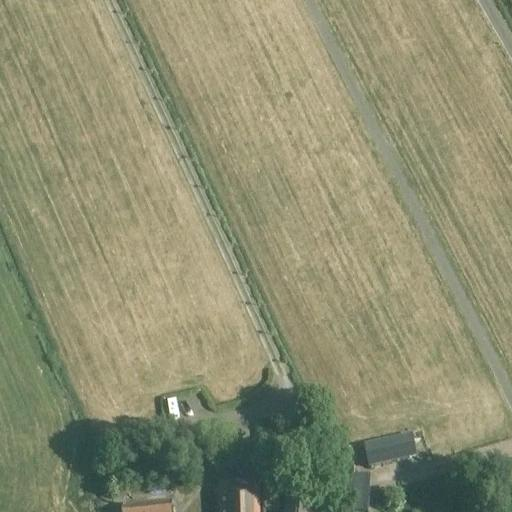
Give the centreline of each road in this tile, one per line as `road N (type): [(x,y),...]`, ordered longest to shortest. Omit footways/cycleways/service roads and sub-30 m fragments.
road 1 (track): [(309,0),(511,400)]
road 2 (track): [(107,0),(293,403)]
